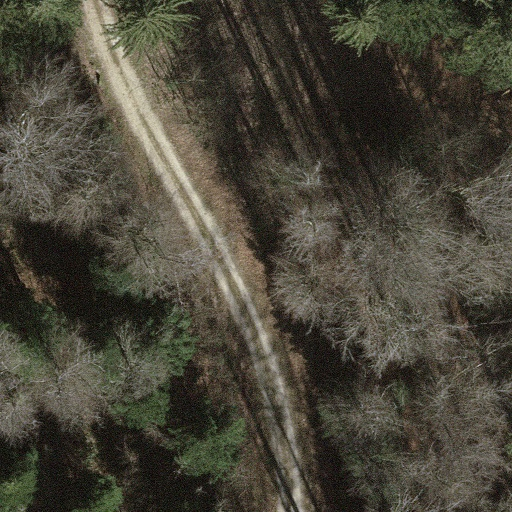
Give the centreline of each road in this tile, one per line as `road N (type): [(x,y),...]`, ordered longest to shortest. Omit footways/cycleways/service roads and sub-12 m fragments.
road 1 (track): [(291,511),(292,443),(246,315),(288,142)]
road 2 (track): [(96,0),(141,128),(246,315)]
